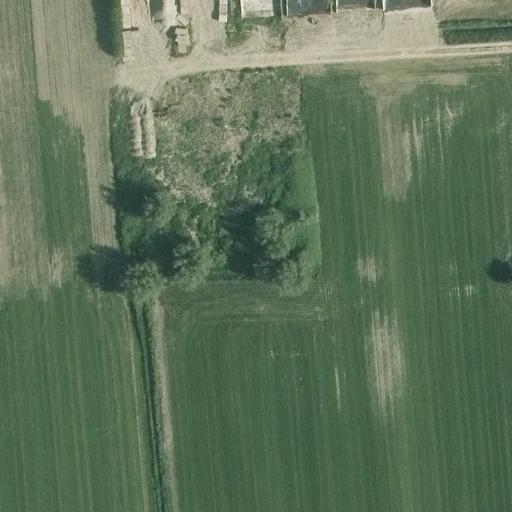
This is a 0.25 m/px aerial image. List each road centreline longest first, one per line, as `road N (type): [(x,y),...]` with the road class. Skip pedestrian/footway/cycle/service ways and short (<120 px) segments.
road 1 (track): [(136,83),(211,65),(511,50)]
road 2 (track): [(131,0),(147,212)]
